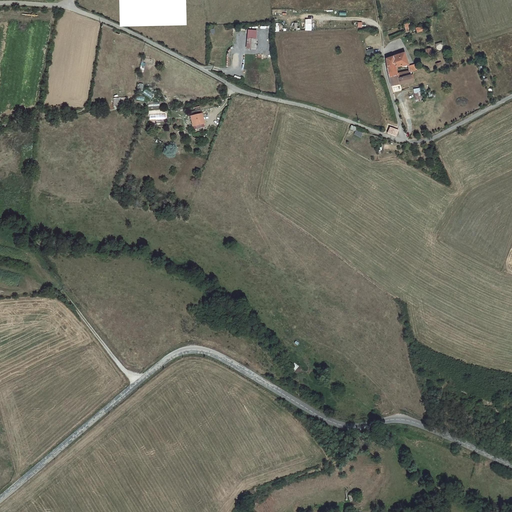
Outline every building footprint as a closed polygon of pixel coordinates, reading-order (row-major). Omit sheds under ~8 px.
[(247,48),(257,48),(257,29),(247,29),(247,48)] [(395,65),(395,67),(400,66),(401,69),(406,68),(405,65),(408,64),(404,52),(386,58),(388,67),(395,65)] [(395,65),(388,67),(389,77),(397,75),(395,67),(395,65)] [(389,77),(391,86),(399,84),(413,81),(413,79),(414,78),(412,75),(411,75),(409,72),(409,71),(398,74),(397,75),(389,77)] [(420,88),(414,89),(416,99),(422,98),(420,88)] [(128,98),(114,99),(114,110),(129,109),(128,98)] [(201,115),(191,117),(193,126),(204,124),(201,115)] [(396,136),(398,131),(390,128),(388,133),(396,136)]
